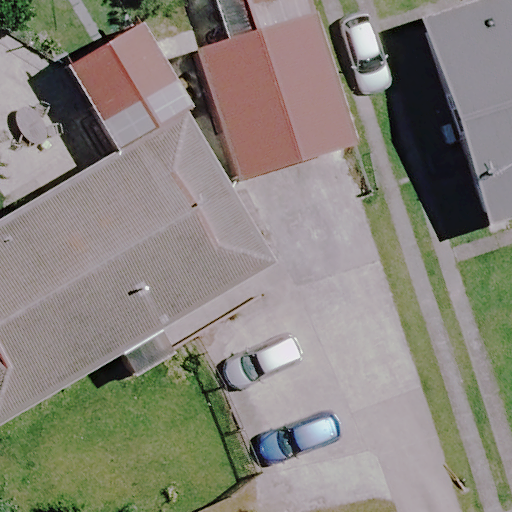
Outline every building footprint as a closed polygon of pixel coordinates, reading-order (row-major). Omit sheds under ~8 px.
[(231,0),(237,20),(305,0),(231,0)] [(511,220),(511,0),(414,32),(478,231),(511,220)] [(109,166),(170,131),(179,127),(117,17),(47,57),(109,166)] [(338,153),(299,30),(188,66),(227,188),(338,153)] [(51,162),(0,85),(0,188),(3,193),(51,162)] [(109,166),(0,228),(0,423),(254,279),(170,131),(109,166)] [(373,511),(354,452),(245,487),(253,511),(373,511)]
